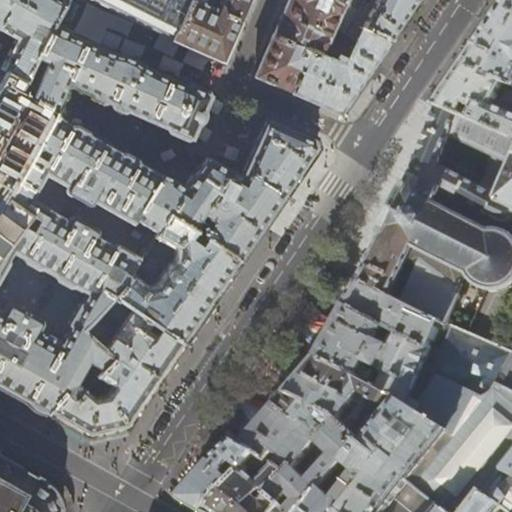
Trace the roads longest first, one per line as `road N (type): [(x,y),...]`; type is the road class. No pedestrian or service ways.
road 1 (residential): [(121,491),(150,466),(234,349),(366,143)]
road 2 (residential): [(268,0),(238,81),(366,143)]
road 3 (residential): [(366,143),(464,0)]
road 4 (residential): [(121,491),(0,425)]
